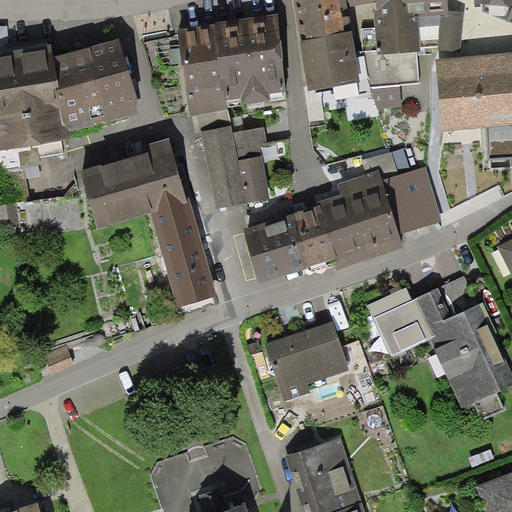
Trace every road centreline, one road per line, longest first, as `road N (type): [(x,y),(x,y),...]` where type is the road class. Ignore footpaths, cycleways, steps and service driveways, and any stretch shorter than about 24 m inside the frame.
road 1 (residential): [(0,411),(139,346),(420,249),(511,204)]
road 2 (residential): [(155,0),(125,8),(0,10)]
